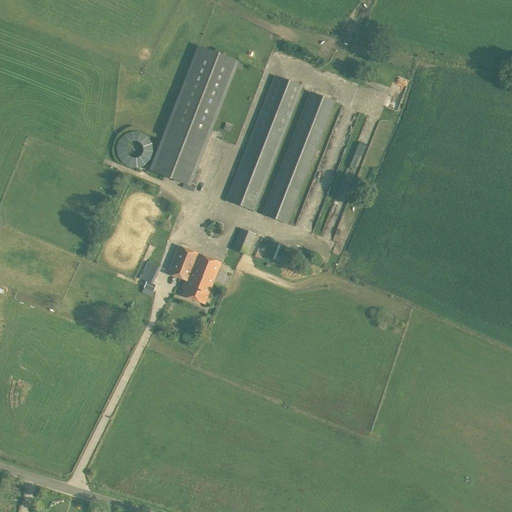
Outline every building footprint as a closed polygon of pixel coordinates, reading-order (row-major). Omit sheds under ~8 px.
[(193,192),(196,186),(191,184),(239,62),(197,46),(149,171),(184,184),(182,188),(193,192)] [(226,201),(254,212),(303,87),(274,76),(226,201)] [(262,215),(288,225),(335,102),(310,92),(262,215)] [(110,157),(139,171),(153,142),(124,128),(110,157)] [(233,249),(247,255),(255,235),(241,229),(233,249)] [(181,288),(184,289),(182,295),(204,304),(212,285),(221,288),(227,275),(219,272),(222,264),(221,264),(221,263),(178,247),(168,273),(185,280),(181,288)] [(160,267),(147,262),(138,285),(144,287),(142,292),(152,296),(155,288),(151,287),(160,267)]
